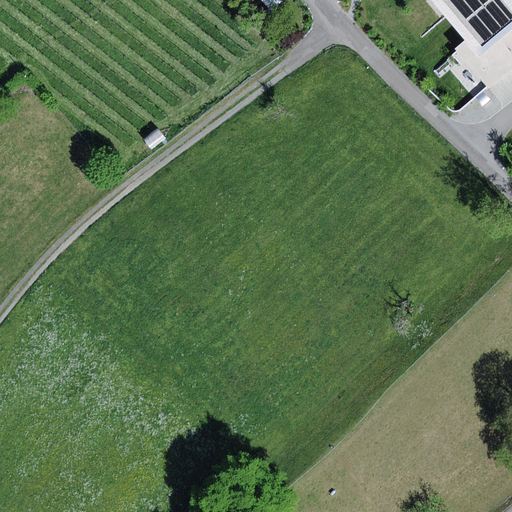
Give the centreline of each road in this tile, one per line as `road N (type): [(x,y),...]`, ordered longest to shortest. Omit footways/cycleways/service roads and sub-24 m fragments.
road 1 (track): [(0,314),(51,248),(335,18)]
road 2 (residential): [(319,0),(511,189)]
